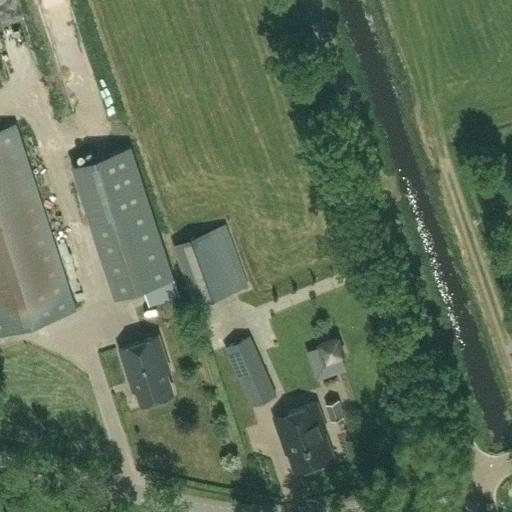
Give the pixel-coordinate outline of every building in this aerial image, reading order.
[(0,0),(0,31),(10,27),(0,2),(0,0)] [(0,334),(75,311),(38,194),(16,123),(0,128),(0,334)] [(116,295),(173,277),(131,146),(74,164),(116,295)] [(223,227),(172,245),(194,306),(245,288),(223,227)] [(158,334),(120,347),(131,382),(136,380),(143,402),(172,393),(165,371),(170,369),(158,334)] [(225,347),(251,405),(277,394),(251,335),(225,347)] [(344,356),(337,336),(318,343),(325,362),(344,356)] [(325,404),(330,420),(345,415),(339,400),(325,404)] [(335,456),(325,431),(327,430),(327,429),(317,401),(289,411),(290,416),(276,421),(284,445),(286,444),(295,470),(335,456)]
